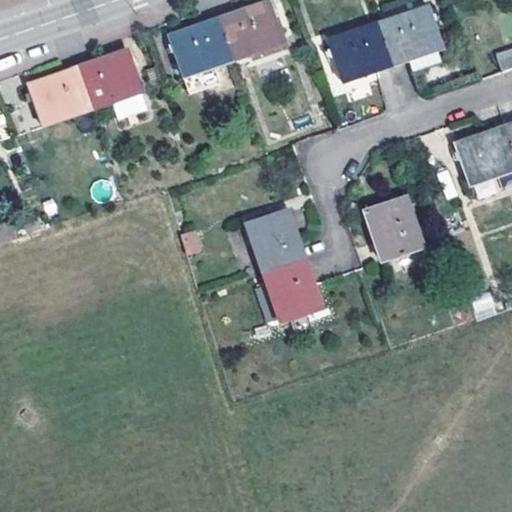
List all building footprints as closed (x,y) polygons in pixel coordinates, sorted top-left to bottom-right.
[(219,21),(232,62),(281,45),(267,3),(219,21)] [(408,62),(435,53),(441,51),(427,9),(378,26),(393,68),(408,62)] [(232,62),(219,21),(170,38),(184,79),(232,62)] [(378,26),(330,43),(343,85),(393,68),(378,26)] [(511,51),(496,57),(502,74),(511,70),(511,51)] [(78,70),(92,111),(111,104),(117,122),(146,112),(127,53),(78,70)] [(435,53),(408,62),(413,75),(440,66),(435,53)] [(215,69),(184,79),(190,96),(221,85),(215,69)] [(78,70),(30,87),(43,129),(92,111),(78,70)] [(511,147),(506,129),(456,146),(470,187),(511,172),(511,147)] [(406,199),(365,213),(382,263),(424,248),(406,199)] [(306,261),(289,212),(246,226),(263,275),(306,261)] [(188,217),(175,221),(183,247),(195,243),(188,217)] [(0,244),(16,240),(11,225),(0,228),(0,244)] [(306,261),(263,275),(280,325),(323,310),(306,261)] [(491,294),(471,298),(475,319),(495,315),(491,294)]
